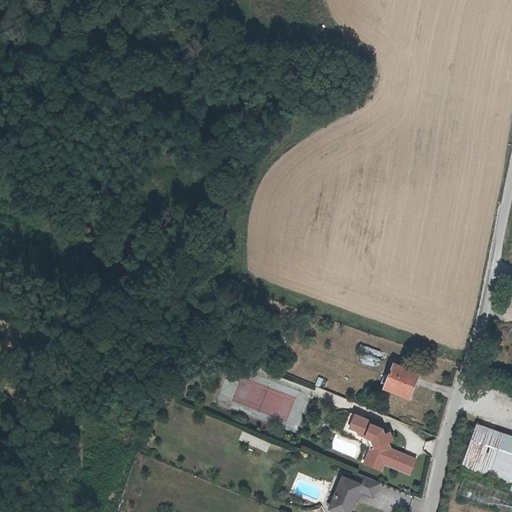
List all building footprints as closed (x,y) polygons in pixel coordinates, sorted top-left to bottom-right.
[(388,386),(411,396),(420,373),(397,363),(388,386)] [(374,421),(359,415),(354,428),(361,431),(362,434),(370,437),(376,440),(378,448),(374,449),(370,457),(375,459),(372,466),(385,471),(388,464),(413,475),(420,460),(395,450),(392,443),(397,441),(394,433),(389,435),(387,429),(375,424),(374,421)] [(465,466),(511,482),(511,433),(480,423),(465,466)] [(376,440),(370,437),(374,449),(378,448),(376,440)] [(382,483),(358,472),(354,480),(345,476),(338,494),(339,494),(333,509),(340,511),(353,511),(362,491),(376,497),(382,483)] [(339,494),(338,494),(331,491),(325,505),(333,509),(339,494)]
